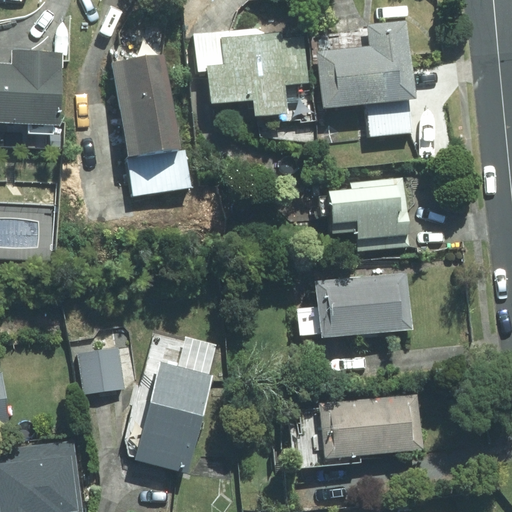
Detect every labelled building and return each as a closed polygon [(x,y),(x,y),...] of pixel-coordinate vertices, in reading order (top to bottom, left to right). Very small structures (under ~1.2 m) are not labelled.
[(409,134),(405,100),(411,99),(403,21),(363,25),(366,47),(312,53),(317,109),(362,104),(365,138),(409,134)] [(204,104),(246,101),(248,116),(282,114),(280,85),(302,83),(299,37),(278,38),(277,33),(253,35),(253,31),(190,35),(193,72),(202,72),(204,104)] [(0,120),(54,124),(59,52),(7,49),(6,63),(0,62),(0,120)] [(172,153),(162,58),(119,63),(130,158),(123,159),(128,197),(184,191),(180,152),(172,153)] [(400,177),(347,182),(348,188),(324,189),(328,232),(351,231),(354,251),(407,246),(400,177)] [(404,271),(309,280),(315,337),(409,329),(404,271)] [(114,348),(113,333),(97,334),(99,350),(73,353),(78,394),(121,388),(116,348),(114,348)] [(416,352),(379,357),(382,382),(419,377),(416,352)] [(183,474),(210,374),(155,359),(129,459),(183,474)] [(319,456),(420,447),(415,393),(314,402),(319,456)] [(28,449),(37,502),(79,496),(71,442),(28,449)]
